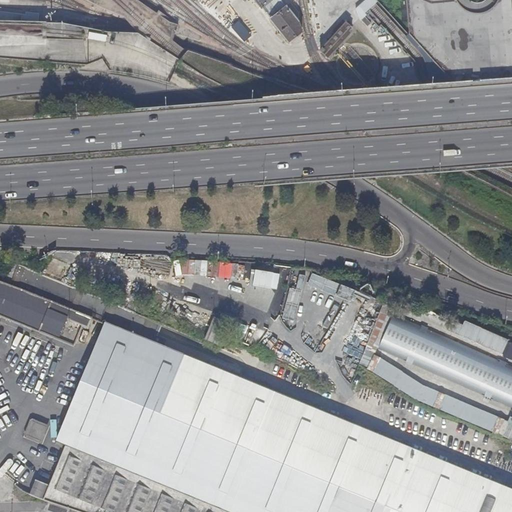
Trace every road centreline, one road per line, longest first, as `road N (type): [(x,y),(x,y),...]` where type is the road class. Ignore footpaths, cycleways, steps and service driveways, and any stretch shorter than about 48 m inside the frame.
road 1 (trunk): [(511,103),(0,142)]
road 2 (trunk): [(0,180),(511,151)]
road 3 (trunk): [(409,224),(354,184),(165,95),(88,82),(0,86)]
road 4 (trunk): [(0,232),(269,246),(385,268)]
road 5 (trunk): [(385,268),(511,311)]
road 6 (trunk): [(511,286),(409,224)]
